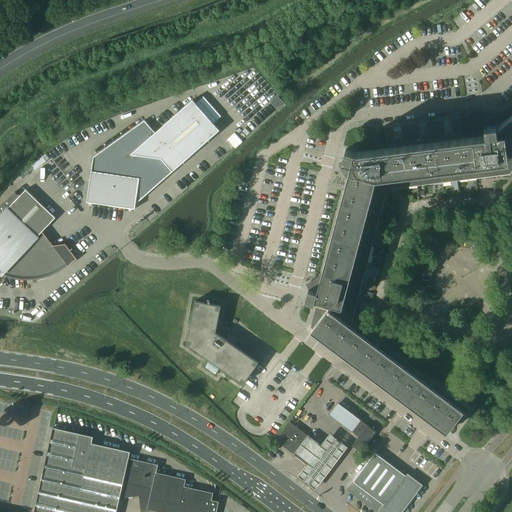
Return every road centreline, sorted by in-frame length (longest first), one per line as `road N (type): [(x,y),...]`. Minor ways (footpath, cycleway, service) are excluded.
road 1 (unclassified): [(479,463),(212,266),(145,261),(123,246)]
road 2 (secondary): [(322,511),(249,454),(136,390),(0,359)]
road 3 (secondary): [(0,379),(131,412),(283,511)]
road 4 (unclassified): [(378,305),(393,246),(412,212),(511,196)]
road 5 (motorway): [(0,63),(71,25),(147,0)]
